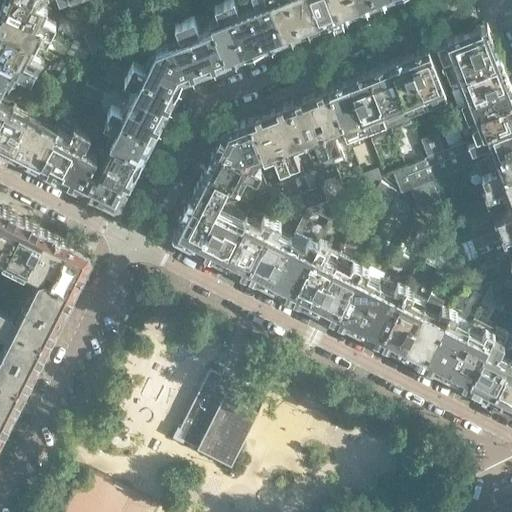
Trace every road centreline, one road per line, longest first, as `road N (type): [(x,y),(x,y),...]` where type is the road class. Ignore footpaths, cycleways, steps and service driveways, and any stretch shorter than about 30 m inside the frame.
road 1 (residential): [(128,240),(204,101),(461,0)]
road 2 (residential): [(511,434),(128,240)]
road 3 (residential): [(128,240),(0,490)]
road 4 (residential): [(128,240),(0,177)]
